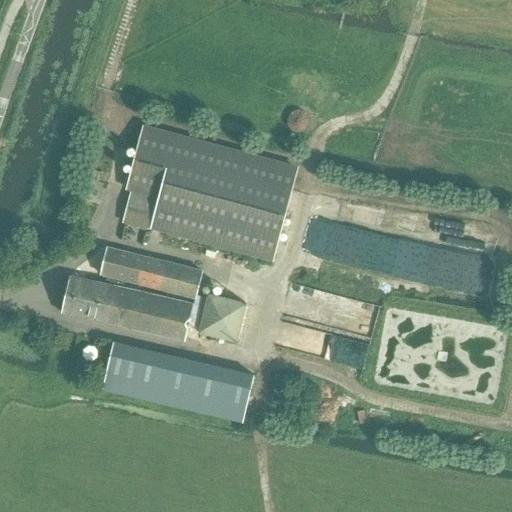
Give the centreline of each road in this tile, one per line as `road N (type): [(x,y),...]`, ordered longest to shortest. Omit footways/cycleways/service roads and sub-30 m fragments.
road 1 (track): [(314,182),(319,136),(388,100),(423,0)]
road 2 (track): [(133,0),(103,90),(125,146)]
road 3 (track): [(263,370),(258,445),(270,511)]
